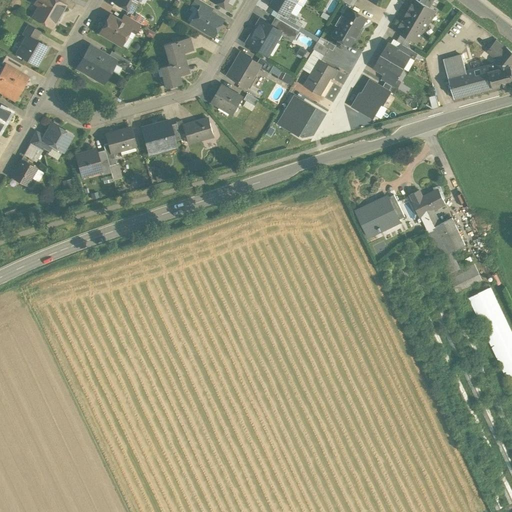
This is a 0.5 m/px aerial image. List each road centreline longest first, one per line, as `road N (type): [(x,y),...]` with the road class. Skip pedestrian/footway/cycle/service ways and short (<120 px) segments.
road 1 (secondary): [(0,277),(306,163),(511,99)]
road 2 (residential): [(252,0),(191,93),(87,123),(40,99)]
road 3 (residential): [(397,0),(332,124)]
